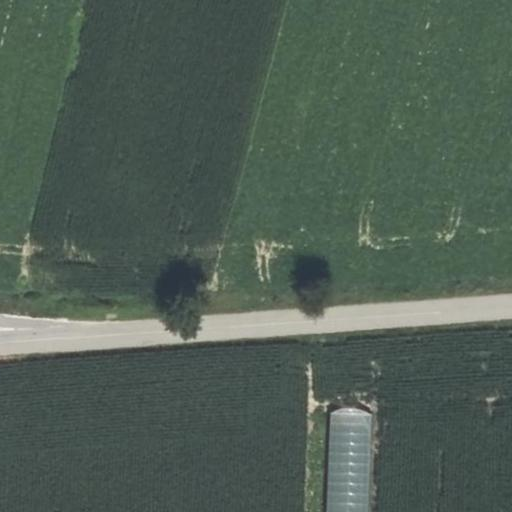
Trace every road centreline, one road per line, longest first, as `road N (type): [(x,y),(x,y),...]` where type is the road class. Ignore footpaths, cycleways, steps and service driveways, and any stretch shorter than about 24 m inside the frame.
road 1 (tertiary): [(511,307),(123,335)]
road 2 (trunk): [(123,335),(0,321)]
road 3 (tertiary): [(123,335),(0,344)]
